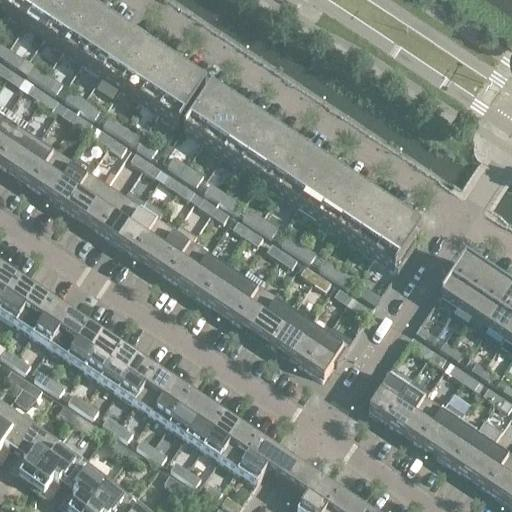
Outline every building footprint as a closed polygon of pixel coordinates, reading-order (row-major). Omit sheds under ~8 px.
[(0,0),(0,15),(5,19),(18,0),(0,0)] [(2,24),(21,37),(45,0),(18,0),(5,19),(2,24)] [(45,0),(21,37),(40,49),(71,4),(64,0),(45,0)] [(40,49),(59,62),(89,16),(71,4),(40,49)] [(59,62),(79,75),(108,29),(89,16),(59,62)] [(79,75),(97,87),(128,42),(108,29),(79,75)] [(97,87),(116,100),(147,55),(128,42),(97,87)] [(9,55),(0,48),(0,62),(3,64),(9,55)] [(24,64),(9,55),(3,64),(18,74),(24,64)] [(116,100),(135,113),(166,67),(147,55),(116,100)] [(154,125),(158,121),(185,80),(166,67),(135,113),(154,125)] [(11,77),(0,69),(0,80),(6,85),(11,77)] [(47,80),(33,70),(26,80),(41,90),(47,80)] [(24,85),(11,77),(6,85),(19,93),(24,85)] [(62,90),(47,80),(41,90),(56,99),(62,90)] [(158,121),(177,134),(204,93),(185,80),(158,121)] [(45,99),(33,91),(27,99),(40,107),(45,99)] [(86,105),(71,96),(65,105),(79,115),(86,105)] [(182,137),(202,150),(229,110),(209,96),(182,137)] [(58,108),(45,99),(40,107),(53,116),(58,108)] [(100,115),(86,105),(79,115),(94,125),(100,115)] [(199,155),(218,168),(248,122),(229,110),(202,150),(199,155)] [(79,122),(67,114),(61,122),(74,130),(79,122)] [(124,131),(109,121),(103,131),(117,140),(124,131)] [(92,130),(79,122),(74,130),(86,138),(92,130)] [(218,168),(237,180),(267,135),(248,122),(218,168)] [(0,167),(20,137),(3,126),(0,130),(0,167)] [(138,140),(124,131),(117,140),(132,150),(138,140)] [(237,180),(256,193),(286,147),(267,135),(237,180)] [(0,170),(16,181),(37,148),(20,137),(0,167),(0,170)] [(114,145),(101,137),(96,144),(108,153),(114,145)] [(157,153),(143,143),(136,153),(151,163),(157,153)] [(126,153),(114,145),(108,153),(121,161),(126,153)] [(256,193),(275,205),(305,160),(286,147),(256,193)] [(33,192),(54,160),(37,148),(16,181),(33,192)] [(147,168),(135,159),(130,167),(142,175),(147,168)] [(50,203),(71,171),(54,160),(33,192),(50,203)] [(275,205),(294,218),(324,173),(305,160),(275,205)] [(188,171),(173,162),(167,171),(182,181),(188,171)] [(160,176),(147,168),(142,175),(155,184),(160,176)] [(67,215),(88,183),(71,171),(50,203),(67,215)] [(203,181),(188,171),(182,181),(196,191),(203,181)] [(294,218),(313,231),(343,186),(324,173),(294,218)] [(181,190),(169,182),(164,190),(176,198),(181,190)] [(84,226),(105,194),(88,183),(67,215),(84,226)] [(313,231),(332,244),(362,198),(343,186),(313,231)] [(225,198),(210,189),(204,198),(218,208),(225,198)] [(194,199),(181,190),(176,198),(189,206),(194,199)] [(101,238),(122,205),(105,194),(84,226),(101,238)] [(239,208),(225,198),(218,208),(233,218),(239,208)] [(332,244),(351,256),(381,211),(362,198),(332,244)] [(215,213),(203,204),(198,212),(210,221),(215,213)] [(118,249),(139,217),(122,205),(101,238),(118,249)] [(374,264),(373,264),(400,223),(381,211),(351,256),(371,269),(374,264)] [(228,221),(215,213),(210,221),(223,229),(228,221)] [(263,223),(248,214),(242,223),(256,233),(263,223)] [(135,260),(156,228),(139,217),(118,249),(135,260)] [(277,233),(263,223),(256,233),(271,243),(277,233)] [(413,253),(411,251),(420,237),(400,223),(373,264),(374,264),(396,279),(395,280),(396,281),(415,253),(414,252),(413,253)] [(250,236),(237,227),(232,235),(245,244),(250,236)] [(152,271),(173,239),(156,228),(135,260),(152,271)] [(262,244),(250,236),(245,244),(257,252),(262,244)] [(169,283),(190,250),(173,239),(152,271),(169,283)] [(301,249),(287,239),(280,249),(295,259),(301,249)] [(316,259),(301,249),(295,259),(309,268),(316,259)] [(186,294),(208,262),(190,250),(169,283),(186,294)] [(284,258),(271,250),(266,258),(279,266),(284,258)] [(296,267),(284,258),(279,266),(291,275),(296,267)] [(203,306),(225,273),(208,262),(186,294),(203,306)] [(339,274),(324,265),(318,274),(333,284),(339,274)] [(457,313),(481,277),(482,275),(476,271),(474,273),(464,266),(461,270),(440,301),(457,313)] [(318,281),(305,272),(300,280),(312,289),(318,281)] [(220,317),(242,285),(225,273),(203,306),(220,317)] [(354,284),(339,274),(333,284),(347,294),(354,284)] [(0,315),(19,286),(2,275),(0,278),(0,315)] [(472,323),(497,288),(498,286),(492,281),(490,284),(481,277),(457,313),(472,323)] [(330,289),(318,281),(312,289),(325,297),(330,289)] [(237,328),(259,296),(242,285),(220,317),(237,328)] [(0,320),(15,330),(36,298),(19,286),(0,315),(0,320)] [(488,334),(511,298),(511,295),(507,292),(506,294),(497,288),(472,323),(488,334)] [(382,303),(364,291),(358,301),(375,312),(382,303)] [(352,304),(339,295),(333,303),(346,311),(352,304)] [(254,340),(276,307),(259,296),(237,328),(254,340)] [(32,342),(53,309),(36,298),(15,330),(32,342)] [(503,345),(511,332),(511,298),(488,334),(503,345)] [(271,351),(293,318),(276,307),(254,340),(271,351)] [(372,317),(357,307),(351,315),(367,325),(372,317)] [(49,353),(70,320),(53,309),(32,342),(49,353)] [(288,362),(310,330),(293,318),(271,351),(288,362)] [(66,364),(87,332),(70,320),(49,353),(66,364)] [(305,373),(327,341),(310,330),(288,362),(305,373)] [(424,345),(429,337),(420,331),(415,339),(424,345)] [(83,376),(104,343),(87,332),(66,364),(83,376)] [(511,350),(511,332),(503,345),(511,350)] [(336,371),(347,355),(327,341),(305,373),(323,385),(333,370),(336,371)] [(100,387),(121,354),(104,343),(83,376),(100,387)] [(427,354),(412,344),(407,352),(422,362),(427,354)] [(448,360),(452,353),(444,347),(439,355),(448,360)] [(456,366),(461,359),(452,353),(448,360),(456,366)] [(17,363),(5,354),(0,361),(0,362),(12,371),(17,363)] [(117,398),(138,366),(121,354),(100,387),(117,398)] [(445,366),(432,357),(427,365),(440,374),(445,366)] [(30,371),(17,363),(12,371),(25,379),(30,371)] [(134,410),(156,377),(138,366),(117,398),(134,410)] [(479,381),(484,374),(475,368),(471,376),(479,381)] [(466,380),(453,371),(448,379),(461,388),(466,380)] [(487,387),(492,380),(484,374),(479,381),(487,387)] [(26,386),(11,376),(6,384),(21,394),(26,386)] [(51,385),(39,377),(34,385),(46,393),(51,385)] [(151,421),(173,388),(156,377),(134,410),(151,421)] [(479,388),(466,380),(461,388),(473,396),(479,388)] [(386,427),(407,395),(387,381),(375,398),(378,400),(368,415),(386,427)] [(64,394),(51,385),(46,393),(59,402),(64,394)] [(42,397),(26,386),(21,394),(37,404),(42,397)] [(168,432),(190,400),(173,388),(151,421),(168,432)] [(511,402),(511,400),(511,392),(507,389),(502,397),(511,402)] [(500,402),(487,394),(482,402),(495,410),(500,402)] [(403,438),(424,406),(407,395),(386,427),(403,438)] [(85,408),(73,400),(68,407),(80,416),(85,408)] [(185,443),(206,411),(190,400),(168,432),(185,443)] [(511,411),(511,410),(500,402),(495,410),(507,419),(511,411)] [(420,450),(441,417),(424,406),(403,438),(420,450)] [(98,416),(85,408),(80,416),(93,424),(98,416)] [(79,421),(64,411),(59,419),(74,429),(79,421)] [(202,455),(223,422),(206,411),(185,443),(202,455)] [(18,454),(33,433),(7,415),(0,425),(0,453),(3,450),(8,453),(10,449),(18,454)] [(437,461),(458,429),(441,417),(420,450),(437,461)] [(95,432),(79,421),(74,429),(89,439),(95,432)] [(120,431),(107,422),(102,430),(114,439),(120,431)] [(219,466),(240,434),(223,422),(202,455),(219,466)] [(454,472),(475,440),(458,429),(437,461),(454,472)] [(132,439),(120,431),(114,439),(127,447),(132,439)] [(31,489),(58,451),(33,433),(18,454),(25,459),(22,463),(27,467),(18,480),(31,489)] [(236,477),(257,445),(240,434),(219,466),(236,477)] [(471,484),(492,451),(475,440),(454,472),(471,484)] [(154,453),(141,445),(136,453),(148,461),(154,453)] [(295,470),(270,453),(257,445),(236,477),(256,491),(267,475),(282,485),(307,502),(299,511),(328,511),(338,499),(295,470)] [(132,457),(117,446),(112,454),(127,464),(132,457)] [(68,491),(83,469),(58,451),(31,489),(43,498),(53,485),(58,489),(60,485),(68,491)] [(488,495),(509,462),(492,451),(471,484),(488,495)] [(166,462),(154,453),(148,461),(161,470),(166,462)] [(148,467),(132,457),(127,464),(142,475),(148,467)] [(505,506),(511,495),(511,464),(509,462),(488,495),(505,506)] [(188,476),(175,468),(170,475),(182,484),(188,476)] [(89,511),(108,488),(83,469),(68,491),(75,496),(72,500),(77,503),(69,511),(89,511)] [(200,484),(188,476),(182,484),(195,492),(200,484)] [(184,491),(169,481),(164,489),(179,499),(184,491)] [(129,511),(133,508),(108,488),(89,511),(129,511)] [(222,499),(209,490),(203,498),(216,506),(222,499)] [(200,502),(184,491),(179,499),(195,509),(200,502)] [(353,511),(355,510),(338,499),(328,511),(353,511)] [(241,511),(226,502),(221,510),(224,511),(241,511)]
